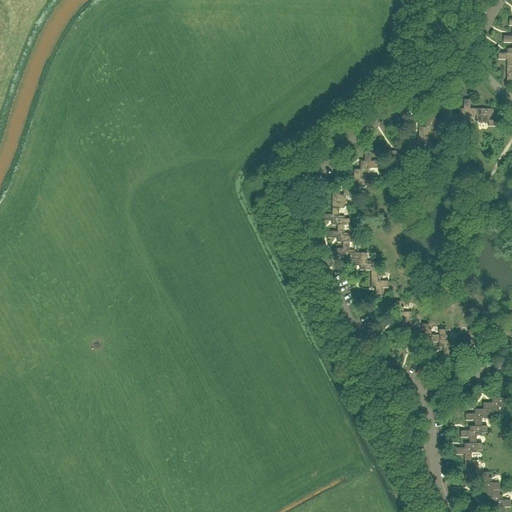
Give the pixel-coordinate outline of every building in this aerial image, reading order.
[(511,19),(509,20),(509,26),(511,26),(511,36),(503,36),(503,43),(511,43),(511,49),(507,49),(507,53),(498,53),(498,60),(507,60),(507,83),(511,83),(511,19)] [(470,100),(464,100),(463,109),(459,109),(459,114),(453,114),(453,105),(446,105),(446,114),(442,114),(442,119),(436,119),(436,110),(429,110),(429,119),(425,119),(425,128),(418,127),(418,136),(414,136),(413,147),(396,147),(396,151),(387,151),(387,158),(396,158),(396,164),(403,164),(403,157),(408,157),(408,154),(420,154),(420,148),(423,148),(423,144),(431,144),(431,131),(434,131),(434,126),(442,127),(441,132),(448,132),(448,126),(451,126),(451,121),(459,121),(459,127),(465,127),(466,121),(468,121),(468,116),(476,116),(476,123),(488,123),(488,127),(495,127),(495,120),(489,120),(489,117),(493,117),(494,110),(470,109),(470,100)] [(371,153),(364,153),(364,162),(360,162),(360,170),(354,170),(354,179),(349,179),(349,190),(343,190),(343,195),(340,195),(340,192),(332,192),(332,215),(323,215),(323,222),(332,222),(332,226),(337,226),(337,232),(328,232),(328,239),(337,239),(337,243),(342,243),(342,249),(333,249),(333,256),(342,256),(342,260),(351,260),(351,266),(360,266),(360,271),(371,271),(371,288),(375,288),(375,297),(381,297),(382,288),(388,289),(388,281),(380,281),(380,276),(378,276),(378,264),(372,264),(372,261),(367,261),(367,253),(354,253),(354,251),(350,251),(350,243),(355,243),(355,236),(349,236),(349,234),(344,234),(344,226),(350,226),(350,219),(344,219),(344,217),(339,217),(339,209),(346,209),(346,197),(356,197),(356,191),(359,191),(359,186),(367,186),(367,173),(369,173),(369,169),(377,169),(377,162),(371,162),(371,153)] [(401,308),(402,302),(395,302),(394,320),(398,320),(398,329),(405,329),(405,337),(409,337),(409,346),(416,346),(416,337),(422,337),(422,343),(426,343),(426,352),(433,352),(433,343),(439,343),(439,348),(443,348),(443,357),(450,357),(450,348),(473,348),(473,340),(469,340),(469,337),(475,337),(475,330),(468,330),(468,334),(456,334),(456,341),(448,341),(448,336),(446,336),(446,330),(439,330),(439,335),(431,335),(431,331),(429,331),(429,325),(422,325),(422,330),(414,330),(414,325),(412,325),(412,313),(404,313),(404,308),(401,308)] [(510,405),(510,398),(492,399),(492,403),(483,403),(483,409),(474,410),(474,414),(465,414),(465,421),(474,421),(474,427),(469,427),(469,431),(460,431),(460,438),(469,438),(469,444),(464,444),(464,448),(455,448),(455,455),(464,455),(464,478),(472,478),(472,474),(475,474),(476,480),(481,480),(482,491),(486,491),(486,499),(492,499),(492,508),(497,508),(496,511),(503,511),(504,508),(510,508),(510,500),(502,501),(502,496),(499,496),(499,483),(491,483),(491,479),(488,479),(488,473),(478,473),(478,461),(471,461),(471,453),(476,453),(476,450),(482,450),(482,444),(476,444),(476,436),(481,436),(481,433),(487,433),(487,426),(482,427),(481,419),(486,419),(486,416),(499,416),(499,408),(504,408),(504,405),(510,405)]
